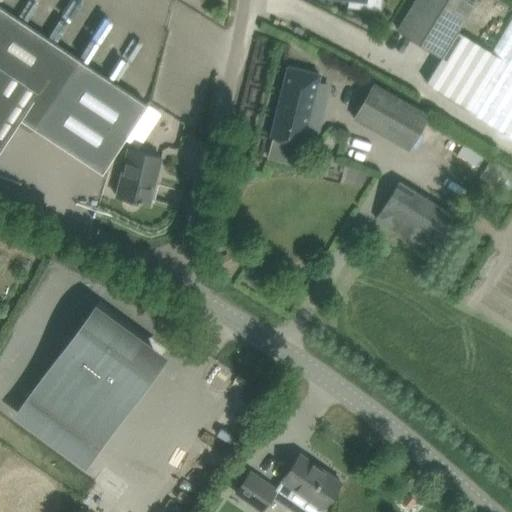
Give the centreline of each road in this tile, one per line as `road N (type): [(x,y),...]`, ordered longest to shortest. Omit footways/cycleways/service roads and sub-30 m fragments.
road 1 (unclassified): [(482,511),(389,429),(174,281)]
road 2 (unclassified): [(174,281),(247,62),(253,0)]
road 3 (unclassified): [(174,281),(0,197)]
